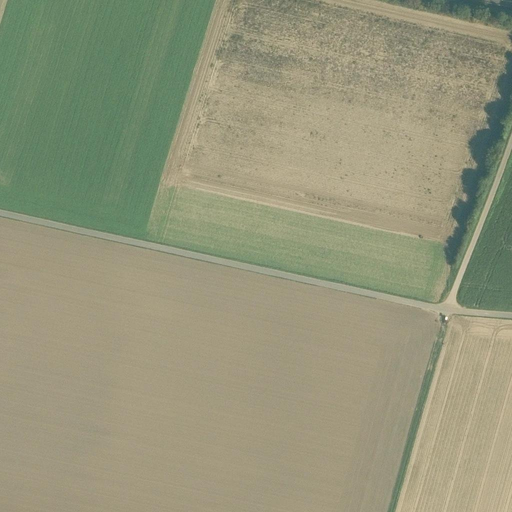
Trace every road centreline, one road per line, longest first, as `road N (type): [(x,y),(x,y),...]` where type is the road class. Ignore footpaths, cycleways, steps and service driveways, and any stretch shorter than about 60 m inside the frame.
road 1 (track): [(445,311),(0,214)]
road 2 (track): [(445,311),(388,511)]
road 3 (track): [(445,311),(511,140)]
